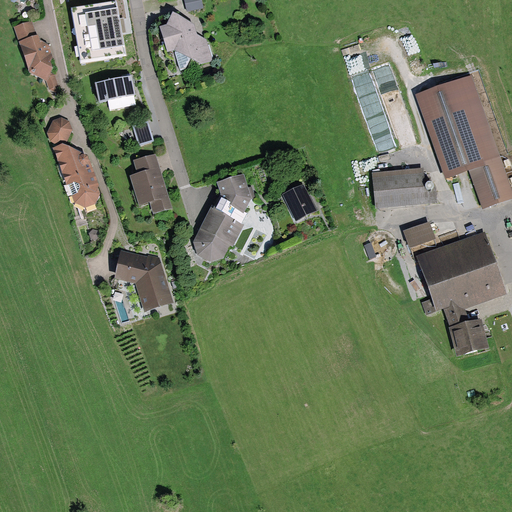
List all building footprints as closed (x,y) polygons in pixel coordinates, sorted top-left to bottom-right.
[(66,0),(78,71),(131,62),(120,0),(66,0)] [(173,14),(167,26),(159,29),(168,54),(175,52),(180,71),(187,69),(191,60),(202,66),(213,62),(207,40),(198,36),(194,26),(173,14)] [(37,37),(32,22),(14,28),(29,74),(47,83),(49,90),(56,93),(59,87),(55,76),(52,73),(53,70),(51,64),(53,59),(49,46),(40,42),(38,37),(37,37)] [(511,190),(471,77),(415,97),(445,182),(470,173),(483,211),(511,200),(511,190)] [(132,78),(95,85),(99,105),(136,97),(132,78)] [(47,134),(50,142),(59,146),(67,143),(73,131),(70,122),(62,118),(53,121),(47,134)] [(148,122),(133,127),(138,147),(154,143),(148,122)] [(62,146),(53,149),(67,187),(68,186),(75,205),(85,209),(96,205),(101,195),(99,189),(100,187),(90,161),(89,161),(88,158),(85,156),(62,146)] [(137,176),(130,178),(140,208),(150,205),(154,217),(174,211),(156,155),(133,162),(137,176)] [(423,170),(372,175),(376,211),(438,205),(437,189),(425,190),(423,170)] [(213,207),(194,244),(198,258),(211,265),(224,260),(231,247),(233,248),(244,226),(242,225),(247,214),(245,213),(252,199),(244,175),(217,184),(221,197),(215,208),(213,207)] [(304,185),(282,196),(296,223),(319,211),(311,196),(310,197),(304,185)] [(430,223),(403,233),(410,251),(436,241),(430,223)] [(485,232),(416,258),(437,313),(444,311),(450,329),(449,330),(457,360),(490,350),(482,321),(469,325),(465,311),(507,296),(485,232)] [(377,257),(371,243),(364,246),(369,260),(377,257)] [(121,252),(115,281),(136,285),(144,314),(174,305),(160,258),(149,256),(148,258),(121,252)]
